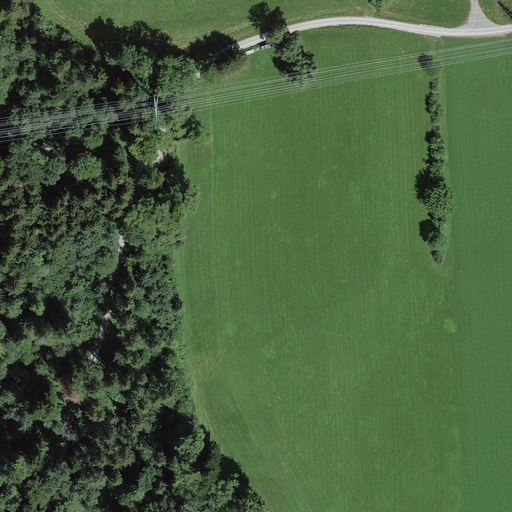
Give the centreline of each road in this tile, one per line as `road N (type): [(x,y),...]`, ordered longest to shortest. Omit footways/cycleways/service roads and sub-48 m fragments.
road 1 (track): [(511,27),(444,31),(367,19),(256,38),(197,69),(149,137)]
road 2 (track): [(149,137),(106,315),(42,511)]
